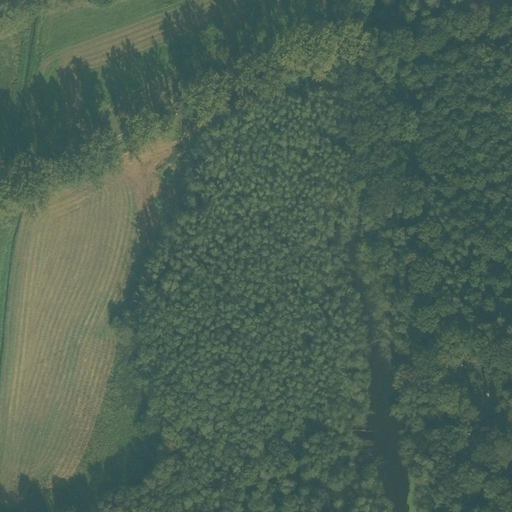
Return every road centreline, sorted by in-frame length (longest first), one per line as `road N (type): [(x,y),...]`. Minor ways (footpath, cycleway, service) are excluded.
road 1 (track): [(511,17),(376,48),(329,41),(284,47),(0,206)]
road 2 (track): [(0,169),(22,44)]
